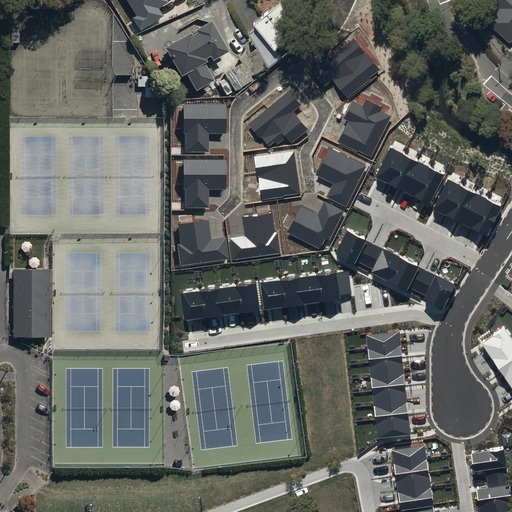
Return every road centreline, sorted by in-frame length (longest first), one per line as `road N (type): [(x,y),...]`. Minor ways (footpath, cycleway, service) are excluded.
road 1 (residential): [(511,230),(446,344),(461,406)]
road 2 (residential): [(368,511),(362,472),(352,465),(221,511)]
road 3 (residential): [(511,95),(439,0)]
